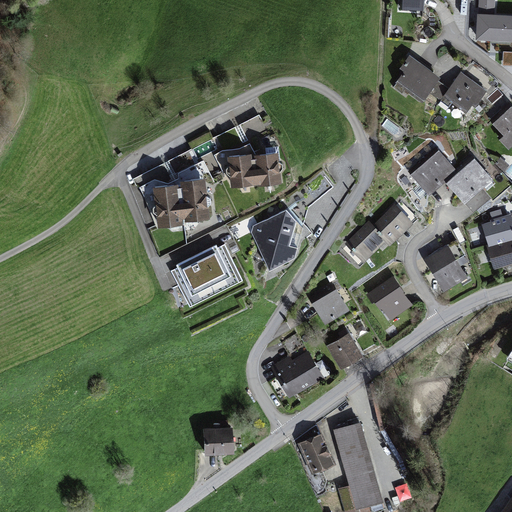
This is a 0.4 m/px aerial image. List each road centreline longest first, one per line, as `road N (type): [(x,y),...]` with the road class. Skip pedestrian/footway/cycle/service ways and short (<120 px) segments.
road 1 (residential): [(286,431),(251,372),(364,178),(365,155),(342,110),(322,93),(280,85),(119,170),(166,286)]
road 2 (residential): [(286,431),(440,320)]
road 3 (track): [(382,0),(373,140),(365,155)]
road 4 (residential): [(440,320),(409,258),(413,245),(457,215)]
road 5 (unclassified): [(176,511),(286,431)]
